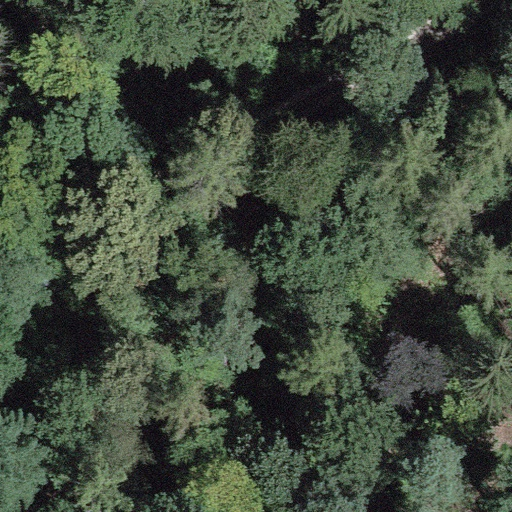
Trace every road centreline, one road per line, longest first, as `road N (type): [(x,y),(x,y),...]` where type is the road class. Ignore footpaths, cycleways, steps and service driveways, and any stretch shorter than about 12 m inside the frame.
road 1 (track): [(0,249),(495,0)]
road 2 (track): [(15,0),(30,159),(2,248)]
